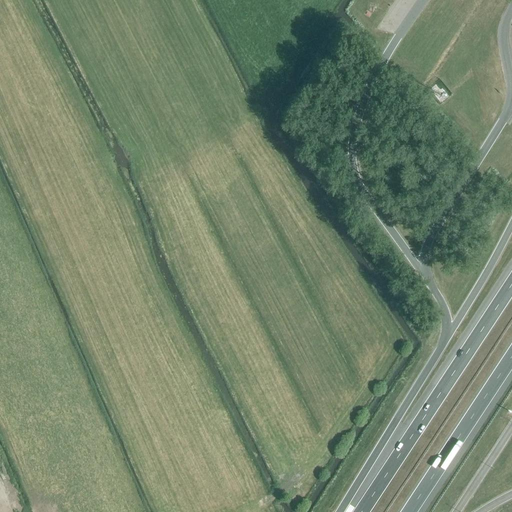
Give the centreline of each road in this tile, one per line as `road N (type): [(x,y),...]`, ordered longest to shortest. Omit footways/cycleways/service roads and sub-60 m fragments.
road 1 (motorway): [(511,284),(361,511)]
road 2 (motorway): [(450,330),(340,511)]
road 3 (motorway): [(408,511),(511,356)]
